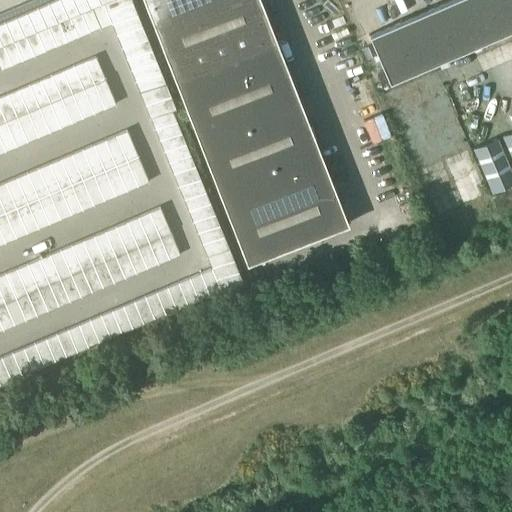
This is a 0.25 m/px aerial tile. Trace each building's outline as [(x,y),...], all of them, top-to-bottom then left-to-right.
[(36,0),(32,0),(25,3),(36,29),(47,24),(36,0)] [(49,0),(36,0),(47,24),(58,20),(49,0)] [(49,0),(58,20),(69,15),(62,0),(49,0)] [(62,0),(69,15),(80,11),(75,0),(62,0)] [(75,0),(80,11),(91,6),(88,0),(75,0)] [(105,0),(91,6),(100,27),(111,23),(107,12),(133,2),(132,0),(105,0)] [(249,267),(349,228),(260,0),(144,0),(200,142),(249,267)] [(511,0),(450,0),(370,35),(390,82),(511,29),(511,0)] [(133,2),(107,12),(111,23),(117,36),(143,26),(133,2)] [(25,3),(14,8),(25,34),(36,29),(25,3)] [(91,6),(80,11),(89,32),(100,27),(91,6)] [(14,8),(3,13),(13,38),(25,34),(14,8)] [(80,11),(69,15),(78,37),(89,32),(80,11)] [(0,13),(0,37),(2,43),(13,38),(3,13),(0,13)] [(69,15),(58,20),(67,42),(78,37),(69,15)] [(58,20),(47,24),(56,46),(67,42),(58,20)] [(47,24),(36,29),(45,51),(56,46),(47,24)] [(143,26),(117,36),(121,48),(147,37),(143,26)] [(36,29),(25,34),(34,56),(45,51),(36,29)] [(25,34),(13,38),(23,60),(34,56),(25,34)] [(147,37),(121,48),(126,59),(126,58),(152,48),(147,37)] [(13,38),(2,43),(12,65),(23,60),(13,38)] [(2,43),(0,43),(0,67),(1,70),(12,65),(2,43)] [(126,58),(126,59),(130,70),(156,59),(152,48),(126,58)] [(96,56),(85,60),(94,82),(105,78),(96,56)] [(156,59),(130,70),(135,81),(161,70),(156,59)] [(85,60),(63,70),(72,92),(94,82),(85,60)] [(63,70),(52,74),(61,97),(72,92),(63,70)] [(161,70),(135,81),(139,92),(165,81),(161,70)] [(52,74),(41,79),(50,101),(51,101),(61,97),(52,74)] [(105,78),(94,82),(106,108),(116,104),(105,78)] [(41,79),(30,84),(39,106),(50,101),(41,79)] [(165,81),(139,92),(144,103),(170,92),(165,81)] [(94,82),(72,92),(83,118),(106,108),(94,82)] [(30,84),(19,89),(28,111),(39,106),(30,84)] [(19,89),(7,93),(17,116),(28,111),(19,89)] [(72,92),(61,97),(72,122),(83,118),(72,92)] [(170,92),(144,103),(149,116),(175,105),(170,92)] [(7,93),(0,96),(0,103),(7,120),(17,116),(7,93)] [(51,101),(50,101),(61,127),(72,122),(61,97),(51,101)] [(50,101),(39,106),(50,132),(61,127),(50,101)] [(175,105),(149,116),(154,127),(180,116),(175,105)] [(39,106),(28,111),(39,136),(50,132),(39,106)] [(28,111),(17,116),(27,141),(39,136),(28,111)] [(17,116),(7,120),(18,145),(27,141),(17,116)] [(180,116),(154,127),(159,138),(184,127),(180,116)] [(7,120),(0,122),(0,133),(7,150),(18,145),(7,120)] [(184,127),(159,138),(163,149),(189,138),(184,127)] [(127,129),(117,134),(128,159),(138,155),(127,129)] [(117,134),(94,143),(105,169),(128,159),(117,134)] [(189,138),(163,149),(168,161),(194,150),(189,138)] [(492,192),(511,183),(511,171),(498,138),(474,149),(492,192)] [(94,143),(83,148),(94,173),(105,169),(94,143)] [(83,148),(72,153),(83,178),(94,173),(83,148)] [(194,150),(168,161),(172,171),(193,162),(198,160),(194,150)] [(72,153),(61,157),(72,183),(83,178),(72,153)] [(138,155),(128,159),(139,185),(149,181),(138,155)] [(61,157),(51,162),(61,187),(72,183),(61,157)] [(128,159),(105,169),(116,195),(139,185),(128,159)] [(51,162),(39,167),(50,192),(61,187),(51,162)] [(193,162),(172,171),(178,186),(199,178),(193,162)] [(39,167),(28,171),(39,197),(50,192),(39,167)] [(105,169),(94,173),(105,200),(116,195),(105,169)] [(28,171),(17,176),(28,201),(39,197),(28,171)] [(94,173),(83,178),(94,204),(105,200),(94,173)] [(17,176),(6,181),(17,206),(28,201),(17,176)] [(83,178),(72,183),(83,209),(94,204),(83,178)] [(199,178),(178,186),(183,198),(204,190),(199,178)] [(6,181),(0,183),(0,196),(6,211),(17,206),(6,181)] [(72,183),(61,187),(72,213),(83,209),(72,183)] [(61,187),(50,192),(61,218),(72,213),(61,187)] [(204,190),(183,198),(188,210),(209,201),(204,190)] [(50,192),(39,197),(50,223),(61,218),(50,192)] [(39,197),(28,201),(39,228),(50,223),(39,197)] [(28,201),(17,206),(28,232),(39,228),(28,201)] [(209,201),(188,210),(193,222),(214,213),(209,201)] [(17,206),(6,211),(17,237),(28,232),(17,206)] [(160,206),(149,211),(162,241),(173,236),(160,206)] [(6,211),(0,212),(0,227),(6,242),(17,237),(6,211)] [(149,211),(127,220),(139,250),(162,241),(149,211)] [(214,213),(193,222),(198,234),(219,225),(214,213)] [(127,220),(116,225),(128,255),(139,250),(127,220)] [(116,225),(105,230),(117,260),(128,255),(116,225)] [(219,225),(198,234),(202,245),(224,236),(219,225)] [(105,230),(94,235),(106,264),(117,260),(105,230)] [(94,235),(83,239),(95,269),(106,264),(94,235)] [(173,236),(162,241),(169,259),(180,254),(173,236)] [(224,236),(202,245),(207,256),(229,247),(224,236)] [(83,239),(72,244),(84,273),(95,269),(83,239)] [(162,241),(139,250),(147,268),(169,259),(162,241)] [(72,244),(61,248),(73,278),(84,273),(72,244)] [(229,247),(207,256),(211,267),(216,278),(238,269),(233,258),(229,247)] [(61,248),(50,253),(62,283),(73,278),(61,248)] [(139,250),(128,255),(136,273),(147,268),(139,250)] [(50,253),(39,258),(52,287),(62,283),(50,253)] [(128,255),(117,260),(125,278),(136,273),(128,255)] [(39,258),(28,262),(40,292),(52,287),(39,258)] [(117,260),(106,264),(114,283),(125,278),(117,260)] [(28,262),(17,267),(29,296),(40,292),(28,262)] [(106,264),(95,269),(103,287),(114,283),(106,264)] [(17,267),(6,272),(18,301),(29,296),(17,267)] [(211,267),(200,272),(209,294),(221,289),(242,280),(238,269),(216,278),(211,267)] [(95,269),(84,273),(92,292),(103,287),(95,269)] [(6,272),(0,274),(0,289),(7,306),(18,301),(6,272)] [(200,272),(189,277),(198,298),(209,294),(200,272)] [(84,273),(73,278),(81,296),(92,292),(84,273)] [(189,277),(178,281),(187,303),(198,298),(189,277)] [(73,278),(62,283),(70,301),(81,296),(73,278)] [(178,281),(167,286),(176,308),(187,303),(178,281)] [(62,283),(52,287),(59,306),(70,301),(62,283)] [(167,286),(156,291),(165,312),(176,308),(167,286)] [(52,287),(40,292),(48,310),(59,306),(52,287)] [(156,291),(144,295),(154,317),(165,312),(156,291)] [(40,292),(29,296),(37,315),(48,310),(40,292)] [(144,295),(133,300),(142,322),(154,317),(144,295)] [(29,296),(18,301),(26,320),(37,315),(29,296)] [(133,300),(122,305),(131,326),(142,322),(133,300)] [(7,306),(0,308),(0,320),(4,329),(26,320),(18,301),(7,306)] [(122,305),(111,310),(120,331),(131,326),(122,305)] [(111,310),(100,314),(109,336),(120,331),(111,310)] [(100,314),(90,319),(99,340),(109,336),(100,314)] [(90,319),(79,323),(88,345),(99,340),(90,319)] [(79,323),(68,328),(77,349),(88,345),(79,323)] [(68,328),(57,333),(66,354),(77,349),(68,328)] [(57,333),(46,337),(54,359),(66,354),(57,333)] [(46,337),(34,342),(43,363),(54,359),(46,337)] [(34,342),(23,347),(32,368),(43,363),(34,342)] [(23,347),(12,352),(21,373),(32,368),(23,347)] [(12,352),(1,356),(10,378),(21,373),(12,352)] [(1,356),(0,356),(0,379),(1,382),(10,378),(1,356)]
